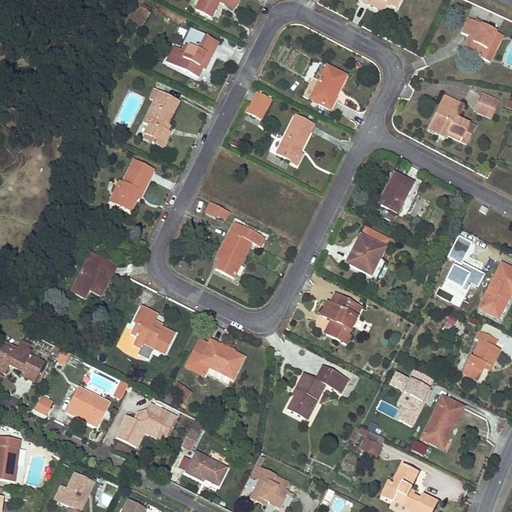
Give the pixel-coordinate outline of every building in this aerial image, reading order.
[(200,0),(196,10),(211,18),(219,3),(232,9),(237,0),(200,0)] [(361,0),(361,1),(382,11),(387,3),(396,7),(399,0),(361,0)] [(140,8),(133,18),(141,22),(147,12),(140,8)] [(147,12),(141,22),(143,24),(149,13),(147,12)] [(471,38),(465,50),(489,62),(495,52),(490,50),(487,49),(495,33),(469,20),(462,33),(469,37),(471,38)] [(495,33),(487,49),(490,50),(498,34),(495,33)] [(198,50),(185,44),(174,67),(197,78),(201,69),(207,56),(209,57),(216,43),(204,37),(198,50)] [(207,56),(201,69),(204,70),(209,57),(207,56)] [(330,111),(330,110),(335,100),(334,100),(344,78),(326,68),(309,101),(330,111)] [(149,127),(145,135),(163,144),(169,133),(165,130),(167,125),(174,111),(171,110),(175,101),(158,92),(143,124),(149,127)] [(261,121),(272,101),(258,94),(247,114),(261,121)] [(489,119),(496,103),(481,96),(473,112),(479,114),(489,119)] [(443,97),(438,107),(457,117),(462,107),(443,97)] [(438,107),(429,125),(447,135),(446,137),(464,145),(472,129),(455,121),(457,117),(438,107)] [(299,152),(313,125),(296,116),(275,155),(289,162),(289,163),(295,166),(302,154),(299,152)] [(447,135),(429,125),(427,130),(445,140),(446,137),(447,135)] [(163,144),(145,135),(143,139),(161,148),(163,144)] [(119,183),(114,194),(119,197),(115,205),(129,212),(138,192),(141,194),(151,171),(134,162),(123,185),(119,183)] [(393,176),(378,204),(396,214),(411,185),(393,176)] [(114,194),(110,202),(115,205),(119,197),(114,194)] [(211,204),(205,215),(215,220),(220,209),(211,204)] [(220,209),(215,220),(223,225),(229,213),(220,209)] [(85,220),(81,231),(91,234),(95,223),(85,220)] [(249,244),(259,249),(264,240),(234,224),(221,250),(224,252),(219,261),(215,270),(232,279),(249,244)] [(359,238),(345,265),(369,277),(378,260),(383,250),(382,249),(387,240),(364,229),(360,238),(359,238)] [(479,287),(486,273),(463,263),(472,243),(458,237),(448,258),(455,261),(447,279),(462,286),(461,288),(468,291),(471,284),(479,287)] [(112,273),(101,267),(103,262),(90,255),(71,292),(84,299),(89,289),(99,294),(101,290),(103,291),(112,273)] [(378,260),(369,277),(375,280),(384,263),(378,260)] [(103,262),(101,267),(112,273),(115,267),(104,261),(103,262)] [(497,319),(507,300),(503,298),(506,293),(510,295),(511,296),(511,270),(501,265),(478,309),(497,319)] [(319,315),(323,317),(335,295),(331,293),(319,315)] [(335,295),(323,317),(330,321),(335,324),(333,329),(331,327),(327,336),(345,346),(349,337),(347,336),(357,319),(352,316),(357,307),(335,295)] [(132,345),(140,350),(143,345),(150,349),(163,356),(174,335),(164,330),(162,335),(150,330),(154,322),(157,316),(140,307),(131,325),(133,326),(129,335),(135,338),(132,345)] [(357,307),(352,316),(357,319),(362,309),(357,307)] [(452,332),(458,318),(450,314),(443,328),(452,332)] [(330,321),(323,334),(327,336),(331,327),(333,329),(335,324),(330,321)] [(166,328),(154,322),(150,330),(162,335),(164,330),(166,328)] [(479,332),(496,341),(500,332),(484,323),(479,332)] [(477,382),(483,370),(485,367),(489,369),(498,351),(493,348),(496,341),(479,332),(475,340),(480,342),(472,359),(469,358),(461,375),(477,382)] [(186,366),(194,371),(208,345),(199,340),(186,366)] [(208,345),(194,371),(204,376),(208,367),(231,378),(242,358),(210,341),(208,345)] [(4,350),(0,348),(0,371),(3,373),(6,371),(9,366),(21,372),(20,375),(28,378),(33,368),(40,371),(44,363),(30,357),(31,352),(28,351),(30,347),(20,343),(16,350),(6,345),(4,350)] [(143,345),(140,350),(147,354),(150,349),(143,345)] [(56,362),(61,352),(55,349),(50,359),(49,361),(55,363),(56,362)] [(61,352),(56,362),(64,366),(69,356),(61,352)] [(294,396),(287,411),(302,418),(312,399),(315,401),(323,385),(339,393),(346,380),(322,367),(314,381),(302,375),(294,390),(296,392),(294,396)] [(33,368),(28,378),(35,382),(40,371),(33,368)] [(408,381),(395,374),(388,386),(402,393),(397,403),(404,407),(397,420),(411,428),(435,383),(413,371),(408,381)] [(128,386),(121,382),(114,396),(121,400),(128,386)] [(183,387),(176,383),(169,393),(176,398),(183,387)] [(81,384),(71,404),(100,418),(109,398),(81,384)] [(421,439),(436,447),(440,441),(444,443),(457,417),(453,415),(457,406),(442,398),(421,439)] [(51,403),(41,399),(35,411),(45,415),(51,403)] [(312,399),(302,418),(305,420),(315,401),(312,399)] [(100,418),(71,404),(68,409),(98,423),(100,418)] [(131,426),(123,422),(115,439),(136,449),(143,435),(147,436),(150,429),(165,436),(173,418),(149,406),(146,412),(140,424),(134,421),(131,426)] [(457,406),(453,415),(457,417),(462,408),(457,406)] [(136,415),(134,421),(140,424),(146,412),(136,415)] [(126,417),(123,422),(131,426),(134,421),(126,417)] [(378,427),(372,423),(368,428),(375,432),(378,427)] [(150,429),(147,436),(161,443),(165,436),(150,429)] [(190,429),(181,446),(192,452),(200,434),(190,429)] [(384,439),(368,431),(360,449),(375,457),(384,439)] [(352,442),(359,446),(365,436),(358,432),(352,442)] [(0,481),(14,484),(19,442),(0,439),(0,481)] [(440,441),(436,447),(441,450),(444,443),(440,441)] [(186,474),(202,482),(205,477),(209,479),(208,481),(218,486),(227,469),(208,460),(196,454),(186,474)] [(263,459),(260,457),(255,467),(258,468),(263,459)] [(402,464),(392,483),(390,482),(382,497),(391,502),(388,508),(396,511),(429,511),(435,501),(422,495),(420,499),(408,493),(411,487),(410,486),(417,471),(402,464)] [(266,503),(278,510),(286,492),(283,491),(285,487),(287,483),(255,467),(252,473),(259,476),(257,480),(259,481),(250,500),(259,505),(261,501),(266,503)] [(61,504),(60,505),(69,509),(67,511),(80,511),(94,484),(75,474),(62,502),(61,504)] [(380,496),(382,497),(390,482),(388,481),(380,496)] [(62,502),(68,489),(61,486),(54,501),(61,504),(62,502)] [(144,511),(145,511),(127,502),(122,511),(144,511)]
